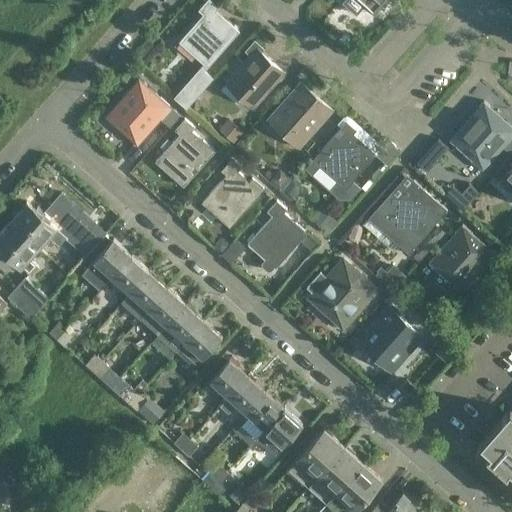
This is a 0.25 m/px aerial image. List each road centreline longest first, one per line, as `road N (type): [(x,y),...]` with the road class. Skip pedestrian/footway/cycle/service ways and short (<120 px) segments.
road 1 (residential): [(411,449),(45,117)]
road 2 (residential): [(368,82),(390,101),(476,3)]
road 3 (residential): [(151,0),(45,117)]
road 4 (residential): [(411,449),(511,333)]
road 5 (residential): [(368,82),(275,0)]
